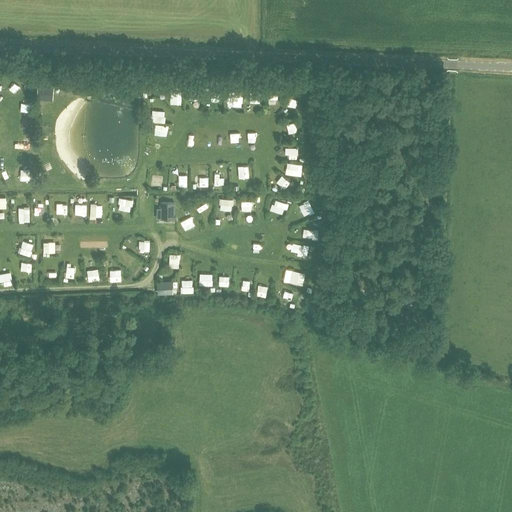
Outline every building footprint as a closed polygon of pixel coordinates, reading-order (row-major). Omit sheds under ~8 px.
[(193,85),(193,98),(205,98),(205,85),(193,85)] [(173,88),(174,102),(186,101),(186,87),(173,88)] [(213,89),(214,99),(227,99),(226,88),(213,89)] [(231,100),(246,100),(246,90),(231,90),(231,100)] [(254,90),(254,100),(265,100),(266,90),(254,90)] [(272,92),(272,101),(282,101),(282,92),(272,92)] [(299,105),(301,97),(292,95),(290,103),(299,105)] [(169,120),(169,108),(155,108),(155,120),(169,120)] [(300,120),(291,121),(292,131),(301,129),(300,120)] [(301,155),(300,145),(291,145),(291,156),(301,155)] [(306,172),(306,161),(290,161),(290,172),(306,172)] [(254,176),(253,163),(242,163),(243,176),(254,176)] [(219,167),(219,177),(230,177),(230,167),(219,167)] [(213,183),(212,173),(198,173),(199,183),(213,183)] [(286,174),(281,180),(289,187),(294,181),(286,174)] [(0,205),(11,205),(10,194),(0,194),(0,205)] [(123,207),(136,207),(136,196),(123,195),(123,207)] [(225,195),(223,207),(236,209),(238,197),(225,195)] [(288,212),(291,201),(278,197),(275,208),(288,212)] [(21,198),(21,210),(32,209),(32,198),(21,198)] [(58,199),(59,212),(72,211),(71,199),(58,199)] [(196,202),(198,208),(208,204),(206,199),(196,202)] [(247,199),(247,209),(256,209),(256,199),(247,199)] [(105,215),(106,202),(94,201),(94,215),(105,215)] [(174,215),(174,203),(161,203),(161,219),(177,219),(177,215),(174,215)] [(48,214),(49,207),(40,206),(39,213),(48,214)] [(186,224),(195,220),(192,215),(184,219),(186,224)] [(25,241),(24,252),(35,253),(36,242),(25,241)] [(173,251),(173,261),(184,261),(184,252),(173,251)] [(141,272),(147,263),(144,261),(137,269),(141,272)] [(90,268),(91,278),(101,277),(101,267),(90,268)] [(305,282),(308,273),(296,268),(293,277),(305,282)] [(204,282),(216,282),(215,271),(204,272),(204,282)] [(188,290),(197,289),(195,277),(187,278),(188,290)] [(298,300),(304,302),(307,294),(301,291),(298,300)]
